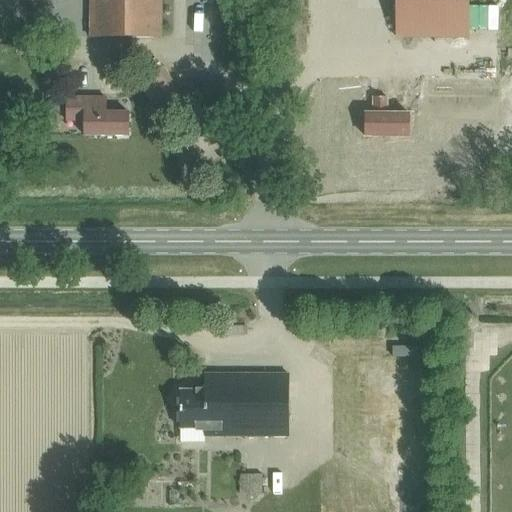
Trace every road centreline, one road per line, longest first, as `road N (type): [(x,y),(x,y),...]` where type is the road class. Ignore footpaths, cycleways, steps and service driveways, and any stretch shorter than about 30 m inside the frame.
road 1 (secondary): [(511,243),(0,243)]
road 2 (unknown): [(238,0),(264,284)]
road 3 (track): [(0,325),(113,325),(252,340)]
